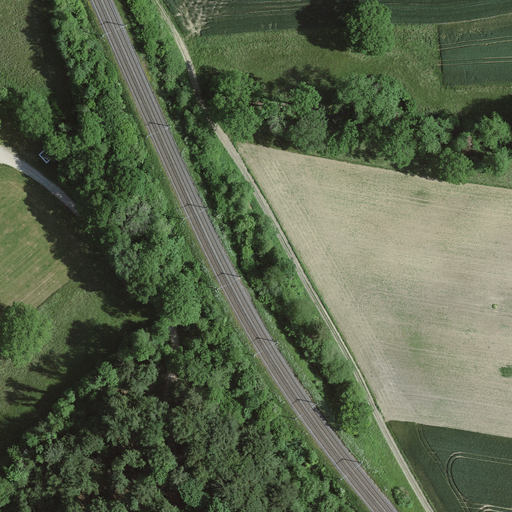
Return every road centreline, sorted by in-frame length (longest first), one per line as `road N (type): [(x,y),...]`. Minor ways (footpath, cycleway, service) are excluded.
road 1 (track): [(431,511),(289,240),(203,110),(158,0)]
road 2 (track): [(0,156),(81,214),(165,311),(176,361),(165,415),(202,511)]
